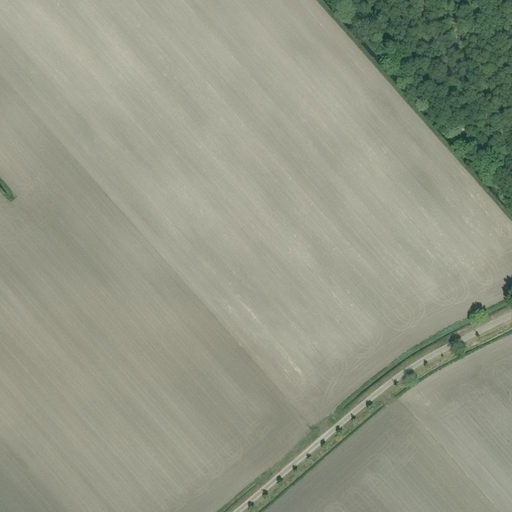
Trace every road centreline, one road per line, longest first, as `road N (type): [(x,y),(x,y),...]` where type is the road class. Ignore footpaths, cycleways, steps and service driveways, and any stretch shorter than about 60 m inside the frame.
road 1 (residential): [(226,511),(379,380),(511,308)]
road 2 (track): [(372,0),(511,173)]
